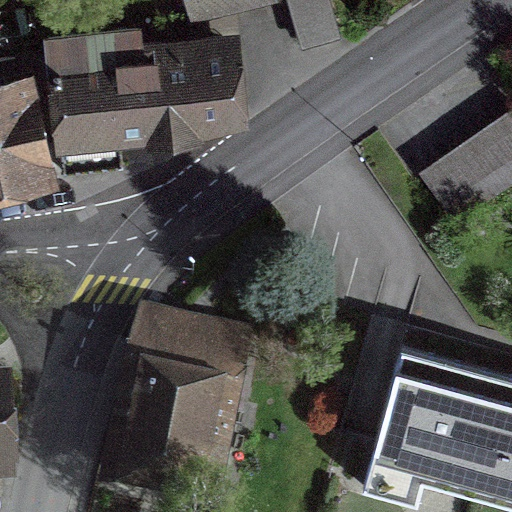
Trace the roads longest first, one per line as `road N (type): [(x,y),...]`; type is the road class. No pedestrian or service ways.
road 1 (residential): [(145,242),(224,174),(476,0)]
road 2 (residential): [(38,511),(75,363)]
road 3 (residential): [(145,242),(0,252)]
road 4 (residential): [(75,363),(145,242)]
